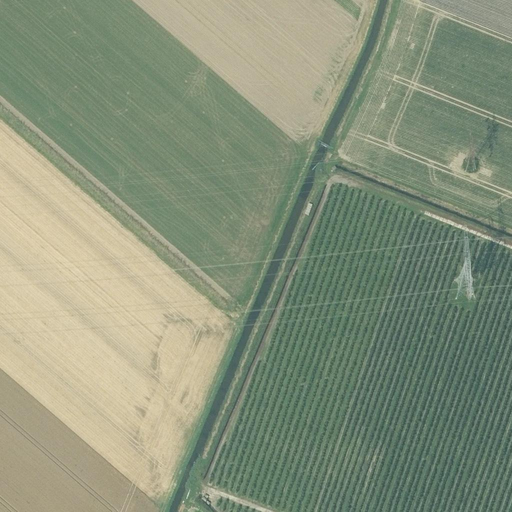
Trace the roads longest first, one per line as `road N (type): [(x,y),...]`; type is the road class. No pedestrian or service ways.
road 1 (track): [(396,0),(187,506)]
road 2 (track): [(323,171),(511,247)]
road 3 (track): [(372,0),(315,135)]
